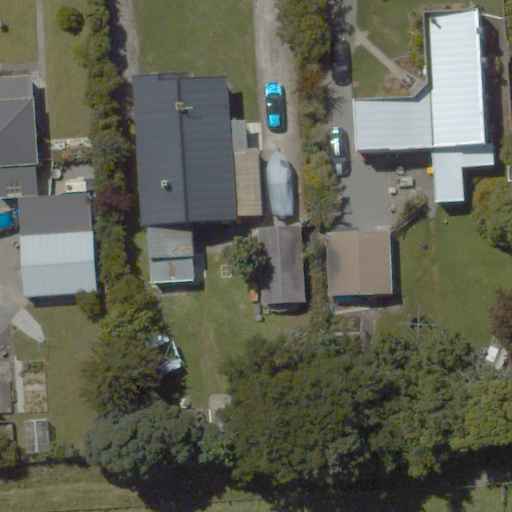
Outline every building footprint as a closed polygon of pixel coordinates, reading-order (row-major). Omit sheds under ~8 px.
[(486,4),(428,7),(433,93),(363,97),(366,145),(435,141),(439,202),(473,200),(471,167),(496,166),(486,4)] [(242,221),(237,70),(139,73),(147,283),(203,281),(201,223),(242,221)] [(0,78),(0,184),(1,185),(2,203),(43,201),(39,77),(0,78)] [(378,221),(377,178),(347,179),(348,222),(332,222),(333,296),(396,294),(394,221),(378,221)] [(98,294),(97,221),(96,219),(81,219),(81,208),(45,209),(46,236),(25,236),(27,296),(98,294)] [(304,229),(256,229),(257,296),(305,295),(304,229)] [(8,366),(0,366),(0,418),(11,417),(8,366)]
